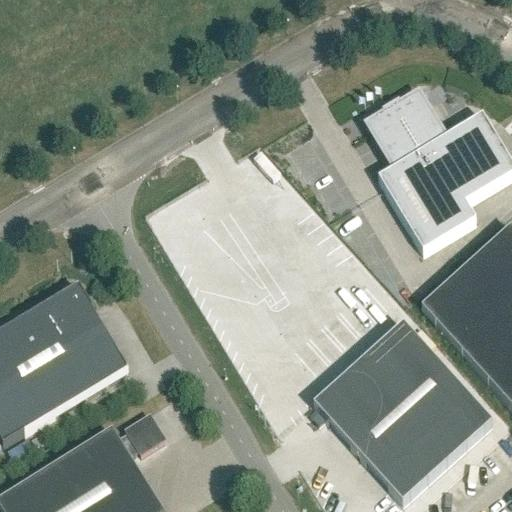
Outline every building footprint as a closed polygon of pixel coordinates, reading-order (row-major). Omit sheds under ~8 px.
[(443,144),(418,104),(399,115),(402,120),(391,126),(388,122),(369,134),(393,174),(397,172),(399,175),(378,187),(423,261),(476,229),(476,228),(450,243),(440,227),(511,183),(511,172),(482,124),(441,149),(439,146),(443,144)] [(511,235),(421,316),(511,416),(511,235)] [(94,321),(78,295),(49,312),(0,341),(0,447),(3,454),(128,378),(94,321)] [(401,511),(403,511),(493,431),(403,332),(313,413),(401,511)] [(0,511),(157,511),(128,465),(138,459),(141,462),(165,447),(150,423),(125,438),(128,442),(118,448),(112,439),(0,509),(0,511)]
